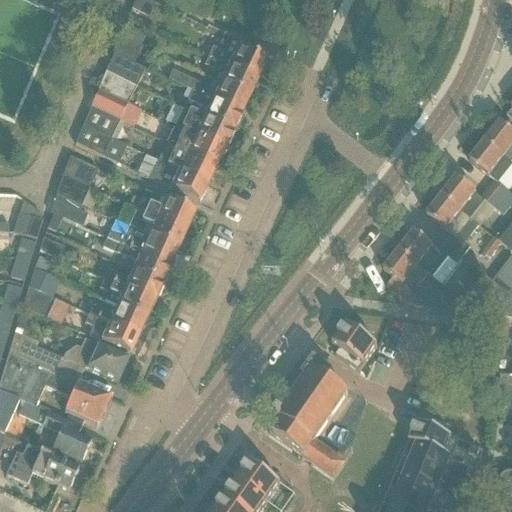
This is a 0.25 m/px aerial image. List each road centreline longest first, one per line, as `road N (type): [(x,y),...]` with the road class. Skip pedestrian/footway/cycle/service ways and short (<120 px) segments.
road 1 (unclassified): [(169,407),(305,115)]
road 2 (tertiary): [(390,178),(457,96),(492,0)]
road 3 (tertiary): [(275,326),(390,178)]
road 4 (residential): [(275,326),(381,401)]
road 5 (tertiary): [(195,428),(275,326)]
